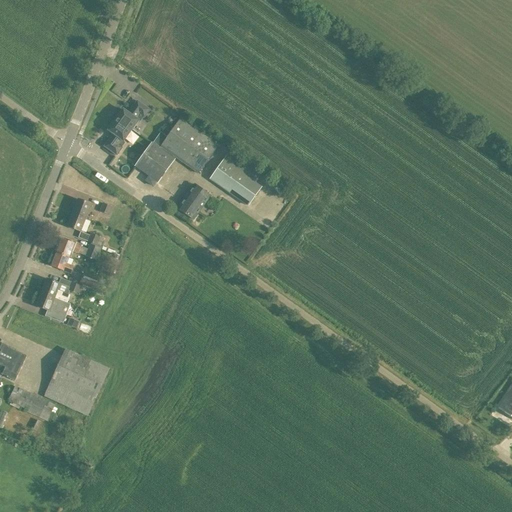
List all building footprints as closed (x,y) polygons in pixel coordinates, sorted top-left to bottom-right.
[(118,117),(133,128),(138,120),(135,118),(139,113),(144,117),(150,109),(137,100),(132,108),(133,109),(129,114),(123,110),(118,117)] [(123,141),(133,128),(118,117),(108,130),(114,134),(111,139),(110,138),(104,146),(117,155),(122,148),(117,144),(120,139),(123,141)] [(198,174),(218,146),(180,119),(167,137),(160,147),(153,143),(153,144),(153,143),(152,143),(136,167),(137,167),(138,167),(159,182),(176,159),(198,174)] [(167,137),(160,133),(153,143),(153,144),(153,143),(160,147),(167,137)] [(248,207),(262,187),(223,159),(209,179),(248,207)] [(148,176),(144,182),(153,188),(157,183),(148,176)] [(194,220),(211,197),(194,185),(177,208),(194,220)] [(72,214),(86,219),(92,204),(78,199),(72,214)] [(109,215),(112,207),(102,203),(99,212),(109,215)] [(81,232),(86,219),(72,214),(67,227),(81,232)] [(96,261),(101,249),(100,248),(104,238),(90,233),(87,242),(90,243),(85,257),(96,261)] [(57,253),(69,257),(72,251),(79,254),(82,246),(62,239),(57,253)] [(67,263),(69,257),(57,253),(52,267),(71,274),(74,266),(67,263)] [(102,292),(105,283),(82,274),(79,284),(102,292)] [(63,301),(67,302),(69,295),(58,291),(61,284),(47,278),(41,293),(63,301)] [(79,295),(83,287),(71,283),(68,291),(79,295)] [(67,303),(67,302),(63,301),(41,293),(36,306),(52,312),(50,318),(62,323),(70,304),(67,303)] [(26,355),(0,342),(0,365),(5,368),(2,374),(14,380),(26,355)] [(88,416),(109,368),(65,349),(44,397),(88,416)] [(511,418),(511,382),(496,407),(511,418)] [(47,422),(55,404),(14,386),(7,401),(10,403),(9,405),(18,409),(19,407),(24,409),(23,411),(47,422)] [(34,437),(41,422),(36,420),(29,435),(34,437)]
